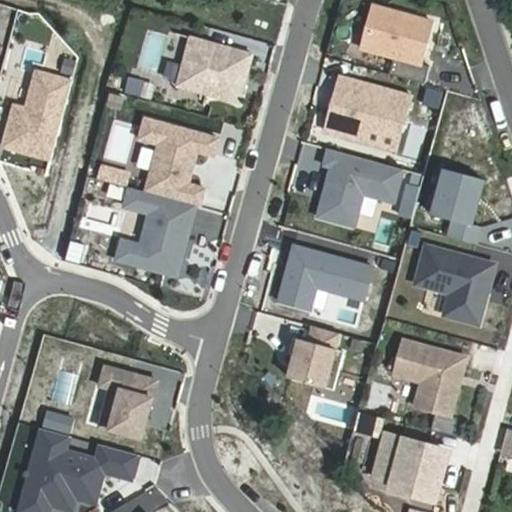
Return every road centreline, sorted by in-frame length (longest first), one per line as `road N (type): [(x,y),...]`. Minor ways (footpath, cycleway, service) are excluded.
road 1 (residential): [(215,342),(309,0)]
road 2 (residential): [(215,342),(159,324),(101,292),(38,281)]
road 3 (residential): [(240,511),(205,467),(197,433),(215,342)]
road 4 (residential): [(511,359),(470,511)]
